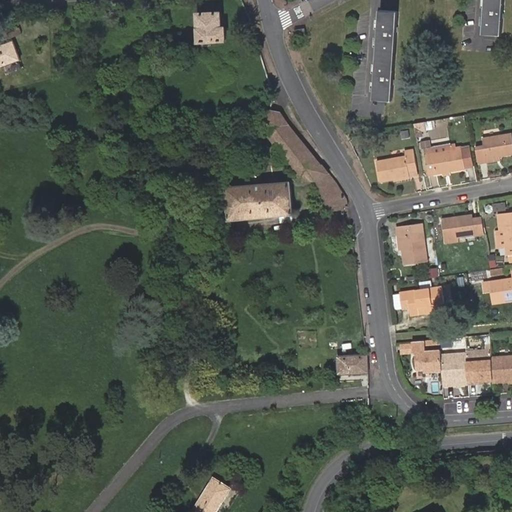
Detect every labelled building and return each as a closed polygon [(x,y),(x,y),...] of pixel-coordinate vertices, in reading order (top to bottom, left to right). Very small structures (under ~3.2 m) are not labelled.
[(503,0),(485,0),(483,34),(500,35),(503,0)] [(156,11),(156,24),(164,24),(164,10),(156,11)] [(374,99),(391,101),(398,11),(380,10),(374,99)] [(220,28),(220,13),(199,13),(199,40),(225,40),(224,28),(220,28)] [(23,34),(18,20),(5,25),(11,39),(23,34)] [(304,29),(296,30),(298,40),(306,39),(304,29)] [(0,67),(20,60),(14,43),(0,47),(0,67)] [(267,115),(266,129),(278,150),(297,175),(301,182),(317,181),(329,212),(345,210),(347,207),(345,198),(337,184),(331,175),(324,167),(321,165),(285,121),(280,114),(270,110),(269,110),(267,115)] [(427,126),(418,127),(419,137),(424,137),(423,131),(427,131),(427,126)] [(485,157),(498,155),(511,153),(511,132),(480,139),(481,145),(474,147),(477,163),(486,161),(485,157)] [(435,173),(464,168),(460,148),(450,150),(449,144),(429,147),(428,141),(421,143),(427,170),(434,169),(435,173)] [(469,147),(460,148),(464,168),(472,166),(469,147)] [(379,182),(407,177),(406,172),(416,170),(412,150),(402,152),(403,157),(374,163),(379,182)] [(406,172),(407,177),(408,178),(417,176),(416,170),(406,172)] [(226,187),(229,220),(295,215),(292,183),(226,187)] [(511,210),(498,213),(500,230),(503,230),(506,245),(508,255),(510,255),(511,261),(511,260),(511,210)] [(459,238),(484,233),(481,217),(472,218),(472,214),(441,219),(445,244),(459,242),(459,238)] [(399,237),(401,251),(403,266),(426,263),(421,224),(395,228),(396,237),(399,237)] [(500,230),(496,231),(498,246),(506,245),(503,230),(500,230)] [(507,267),(491,269),(491,275),(508,272),(507,267)] [(439,268),(429,269),(430,277),(440,276),(439,268)] [(497,303),(511,300),(511,278),(487,282),(489,291),(495,291),(497,303)] [(434,305),(434,309),(446,307),(443,288),(401,294),(403,311),(411,309),(412,317),(428,315),(427,310),(427,306),(434,305)] [(443,354),(443,349),(428,350),(427,345),(427,340),(414,342),(414,344),(415,351),(418,351),(420,367),(426,367),(427,370),(445,368),(443,354)] [(414,344),(404,345),(404,352),(415,351),(414,344)] [(511,346),(503,347),(503,355),(511,354),(511,346)] [(503,347),(493,348),(493,349),(495,379),(495,382),(511,380),(511,354),(503,355),(503,347)] [(495,379),(493,349),(468,351),(468,352),(470,378),(477,377),(478,381),(484,380),(495,379)] [(470,378),(468,352),(443,354),(445,368),(446,385),(470,383),(470,378)] [(338,374),(369,373),(369,355),(367,355),(337,356),(338,374)] [(199,511),(215,511),(231,488),(214,477),(194,509),(199,511)]
